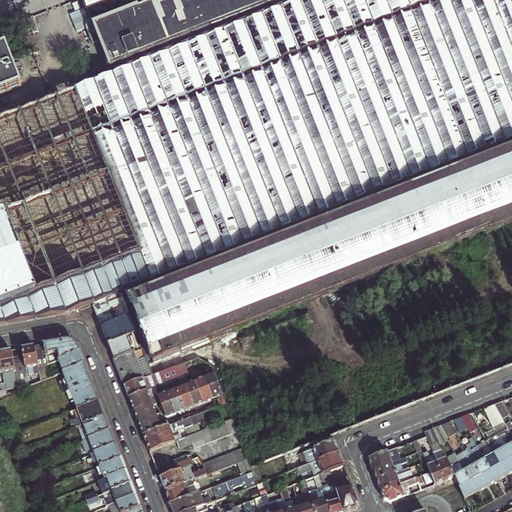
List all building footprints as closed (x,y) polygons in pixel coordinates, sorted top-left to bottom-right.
[(511,0),(307,0),(0,124),(0,326),(69,315),(92,306),(122,295),(469,161),(511,144),(511,0)] [(0,95),(21,87),(6,48),(0,50),(0,95)] [(511,147),(124,300),(137,334),(143,350),(153,376),(171,369),(185,363),(181,353),(182,353),(511,222),(511,147)] [(124,300),(122,295),(92,306),(101,327),(109,345),(137,334),(124,300)] [(112,354),(115,361),(143,350),(137,334),(109,345),(112,354)] [(49,366),(60,361),(80,353),(78,348),(76,345),(73,344),(70,342),(67,342),(45,346),(46,355),(49,366)] [(45,346),(35,347),(40,373),(40,379),(41,382),(51,378),(50,373),(49,366),(46,355),(45,346)] [(29,348),(23,350),(27,376),(40,373),(35,347),(29,348)] [(18,388),(19,391),(29,387),(29,383),(27,376),(23,350),(18,350),(12,352),(18,388)] [(143,350),(115,361),(121,375),(125,387),(153,376),(143,350)] [(6,353),(0,353),(0,357),(6,390),(18,388),(12,352),(6,353)] [(80,353),(60,361),(65,373),(84,365),(82,360),(80,353)] [(88,374),(84,365),(65,373),(63,373),(78,411),(99,402),(88,374)] [(219,386),(211,366),(202,370),(203,372),(204,375),(205,379),(209,389),(219,386)] [(171,369),(153,376),(125,387),(128,394),(130,399),(156,389),(166,385),(169,384),(167,379),(174,376),(171,369)] [(209,389),(205,379),(201,380),(196,382),(200,393),(209,389)] [(200,393),(196,382),(192,384),(187,386),(191,396),(200,393)] [(177,390),(181,400),(191,396),(187,386),(181,388),(177,390)] [(223,396),(219,386),(209,389),(213,400),(218,398),(223,396)] [(157,391),(156,389),(130,399),(133,408),(135,413),(153,406),(150,399),(156,397),(158,393),(157,391)] [(213,400),(209,389),(200,393),(204,403),(210,401),(213,400)] [(168,393),(172,404),(181,400),(177,390),(173,391),(168,393)] [(162,407),(172,404),(168,393),(163,396),(160,397),(158,398),(162,407)] [(199,405),(204,403),(200,393),(191,396),(195,407),(199,405)] [(195,407),(191,396),(181,400),(186,411),(190,409),(195,407)] [(181,413),(186,411),(181,400),(172,404),(176,414),(181,413)] [(99,402),(78,411),(84,426),(105,417),(102,411),(99,402)] [(172,404),(162,407),(166,417),(168,418),(172,416),(176,414),(172,404)] [(497,405),(494,406),(499,414),(500,417),(505,414),(499,404),(497,405)] [(137,418),(139,422),(156,416),(155,412),(155,410),(153,406),(135,413),(137,418)] [(499,414),(494,406),(491,407),(487,408),(493,418),(499,414)] [(148,447),(150,453),(176,443),(172,434),(205,421),(202,413),(200,414),(190,418),(180,422),(170,426),(144,436),(148,447)] [(156,416),(159,423),(165,420),(161,414),(156,416)] [(499,429),(505,425),(500,417),(499,414),(493,418),(499,429)] [(467,416),(461,418),(472,437),(474,436),(471,430),(477,427),(470,415),(467,416)] [(156,416),(139,422),(143,433),(144,436),(170,426),(169,423),(168,422),(165,420),(159,423),(156,416)] [(108,426),(105,417),(84,426),(88,437),(85,438),(86,441),(110,432),(108,426)] [(470,438),(472,437),(461,418),(458,420),(450,423),(455,433),(459,431),(460,433),(465,430),(470,438)] [(194,448),(237,432),(236,430),(232,420),(177,442),(179,449),(192,444),(194,448)] [(440,426),(446,436),(455,433),(450,423),(448,424),(440,426)] [(432,430),(434,434),(437,440),(446,436),(440,426),(438,427),(435,429),(432,430)] [(95,454),(116,445),(114,441),(110,432),(86,441),(87,444),(90,442),(95,454)] [(511,443),(508,433),(489,440),(493,451),(511,443)] [(429,443),(437,440),(434,434),(427,437),(429,443)] [(314,449),(334,442),(332,437),(312,444),(314,449)] [(429,443),(434,455),(444,482),(454,478),(437,440),(429,443)] [(86,441),(84,442),(89,456),(91,455),(95,454),(90,442),(87,444),(86,441)] [(419,447),(417,441),(412,443),(417,454),(421,452),(419,447)] [(307,465),(339,454),(338,450),(334,442),(314,449),(303,453),(307,465)] [(119,454),(116,445),(95,454),(100,468),(121,459),(119,454)] [(511,445),(500,452),(495,455),(501,466),(511,460),(511,459),(511,445)] [(495,455),(490,446),(480,452),(491,471),(501,466),(495,455)] [(210,475),(248,460),(244,448),(203,464),(206,470),(208,476),(210,475)] [(391,464),(401,460),(397,449),(368,460),(371,468),(373,472),(382,468),(382,466),(391,463),(391,464)] [(491,471),(480,452),(479,450),(476,452),(477,453),(470,458),(481,477),(491,471)] [(421,452),(417,454),(421,465),(425,463),(422,454),(421,452)] [(422,454),(425,463),(430,474),(435,486),(444,482),(434,455),(431,456),(429,457),(427,452),(422,454)] [(465,472),(471,483),(481,477),(470,458),(466,452),(463,453),(468,463),(462,466),(465,472)] [(95,454),(91,455),(96,469),(100,468),(95,454)] [(341,460),(339,454),(307,465),(289,472),(291,478),(309,471),(312,479),(314,478),(318,476),(330,472),(344,467),(341,460)] [(161,479),(190,467),(202,463),(197,458),(192,460),(191,456),(188,456),(168,463),(156,468),(158,474),(161,479)] [(156,468),(168,463),(166,458),(154,461),(155,464),(156,468)] [(121,459),(100,468),(105,480),(126,472),(124,467),(121,459)] [(402,459),(401,460),(391,464),(391,463),(382,466),(382,468),(373,472),(375,479),(377,482),(407,470),(402,459)] [(501,466),(507,476),(511,473),(511,461),(511,460),(501,466)] [(507,476),(501,466),(491,471),(496,482),(501,479),(507,476)] [(166,492),(208,476),(206,470),(193,475),(190,467),(161,479),(164,488),(166,492)] [(344,467),(330,472),(332,479),(347,474),(344,467)] [(105,480),(100,468),(96,469),(101,481),(103,481),(105,480)] [(390,488),(399,484),(398,481),(406,478),(404,474),(410,472),(410,469),(407,470),(377,482),(379,489),(381,493),(391,490),(390,488)] [(496,482),(491,471),(481,477),(487,487),(493,484),(496,482)] [(129,480),(126,472),(105,480),(103,481),(101,481),(96,484),(100,496),(131,484),(129,480)] [(459,489),(471,483),(465,472),(454,478),(459,489)] [(253,473),(198,494),(171,505),(173,511),(189,511),(203,507),(206,506),(208,505),(216,502),(233,495),(230,489),(244,483),(246,490),(258,486),(257,484),(253,473)] [(171,505),(198,494),(194,485),(211,478),(210,475),(208,476),(166,492),(169,501),(171,505)] [(310,493),(315,511),(329,511),(322,490),(318,476),(314,478),(319,493),(316,494),(316,491),(310,493)] [(471,483),(476,493),(483,489),(487,487),(481,477),(471,483)] [(359,505),(348,478),(340,481),(343,488),(336,490),(342,511),(349,511),(356,510),(359,505)] [(390,504),(408,497),(406,493),(409,492),(408,489),(418,485),(416,479),(400,485),(399,484),(390,488),(391,490),(381,493),(384,501),(386,502),(390,504)] [(331,487),(322,490),(329,511),(342,511),(336,490),(333,483),(330,484),(331,487)] [(459,489),(464,500),(472,495),(476,493),(471,483),(459,489)] [(110,506),(135,496),(134,492),(131,484),(100,496),(98,497),(100,502),(103,500),(106,508),(108,507),(110,506)] [(280,491),(283,500),(286,511),(301,511),(297,498),(291,500),(287,488),(280,491)] [(297,498),(301,511),(315,511),(310,493),(309,491),(296,494),(297,498)] [(0,511),(9,511),(1,492),(0,492),(0,511)] [(96,492),(85,497),(86,502),(98,497),(96,492)] [(256,500),(257,505),(269,501),(267,495),(262,497),(256,500)] [(139,504),(135,496),(110,506),(111,511),(129,511),(140,508),(139,504)] [(98,497),(86,502),(88,506),(100,502),(98,497)] [(286,511),(283,500),(277,502),(279,511),(286,511)] [(255,511),(255,509),(252,510),(249,502),(244,504),(246,511),(255,511)]
